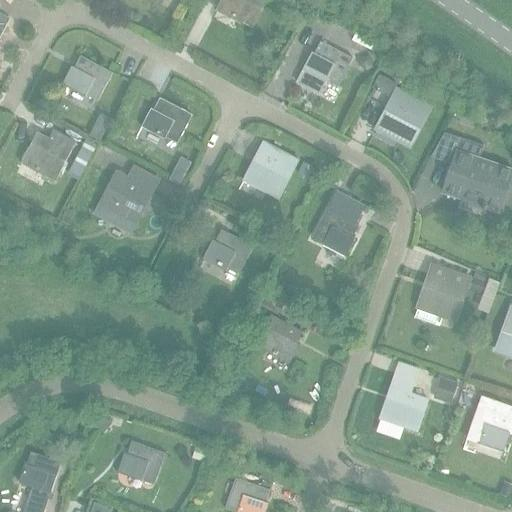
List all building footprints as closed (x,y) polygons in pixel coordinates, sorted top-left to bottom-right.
[(222,0),(217,9),(240,21),(242,19),(253,25),(266,0),(222,0)] [(0,36),(5,27),(10,18),(0,13),(0,36)] [(356,25),(333,14),(329,22),(352,33),(356,25)] [(320,94),(326,82),(327,80),(338,86),(353,58),(321,41),(315,53),(312,52),(296,81),(320,94)] [(96,101),(111,72),(79,55),(73,67),(71,65),(61,84),(84,96),(85,94),(96,101)] [(371,56),(359,59),(361,65),(368,69),(374,68),(371,56)] [(379,74),(372,88),(378,91),(385,78),(379,74)] [(411,144),(432,105),(397,87),(375,129),(398,141),(399,138),(411,144)] [(155,109),(152,108),(142,126),(165,139),(166,137),(178,143),(193,114),(161,98),(155,109)] [(97,125),(92,136),(102,142),(108,131),(97,125)] [(31,144),(21,162),(44,175),(45,173),(57,179),(76,143),(53,130),(49,138),(40,134),(33,145),(31,144)] [(444,132),(431,155),(452,163),(442,192),(461,199),(461,201),(481,208),(480,211),(484,213),(486,207),(498,212),(511,171),(511,169),(479,158),(483,146),(444,132)] [(279,197),(299,159),(265,140),(244,180),(267,192),(268,191),(279,197)] [(303,161),(296,173),(310,180),(316,168),(303,161)] [(176,169),(171,180),(181,186),(187,174),(176,169)] [(145,205),(143,203),(149,192),(116,174),(101,203),(113,209),(112,211),(135,223),(145,205)] [(362,213),(344,204),(348,197),(337,191),(327,208),(312,237),(323,243),(322,245),(346,257),(356,239),(353,237),(359,225),(356,224),(362,213)] [(70,221),(75,212),(67,208),(62,217),(70,221)] [(215,241),(212,240),(203,258),(226,270),(227,268),(238,274),(253,246),(221,229),(215,241)] [(261,245),(279,255),(285,243),(268,233),(261,245)] [(439,258),(433,275),(465,286),(471,270),(439,258)] [(488,313),(500,282),(475,273),(468,289),(483,294),(477,309),(488,313)] [(439,326),(443,315),(444,314),(456,318),(466,287),(432,276),(427,288),(425,287),(414,317),(439,326)] [(265,290),(258,304),(276,314),(283,300),(265,290)] [(511,356),(511,303),(511,304),(496,349),(509,353),(508,355),(511,356)] [(299,344),(296,343),(303,331),(270,314),(255,343),(267,349),(266,351),(289,363),(299,344)] [(428,399),(411,393),(415,382),(397,376),(394,388),(393,388),(389,400),(386,399),(379,419),(377,425),(389,429),(391,423),(404,427),(405,425),(418,429),(428,399)] [(446,397),(451,384),(441,380),(436,394),(446,397)] [(463,394),(476,398),(479,387),(466,383),(463,394)] [(477,407),(467,437),(479,441),(478,444),(503,452),(510,434),(511,434),(511,406),(481,396),(477,407)] [(84,410),(80,423),(92,427),(96,414),(84,410)] [(102,415),(94,425),(104,434),(113,423),(102,415)] [(142,482),(143,479),(155,483),(166,453),(132,441),(127,454),(124,453),(117,473),(142,482)] [(196,446),(192,458),(202,461),(206,450),(196,446)] [(210,450),(206,461),(217,465),(221,454),(210,450)] [(43,511),(56,475),(59,464),(33,455),(29,466),(26,465),(20,483),(33,487),(24,511),(43,511)] [(225,508),(236,511),(265,511),(268,503),(266,502),(270,490),(235,478),(225,508)] [(511,484),(504,481),(499,493),(509,497),(511,489),(511,484)] [(93,502),(89,511),(106,511),(108,507),(93,502)]
